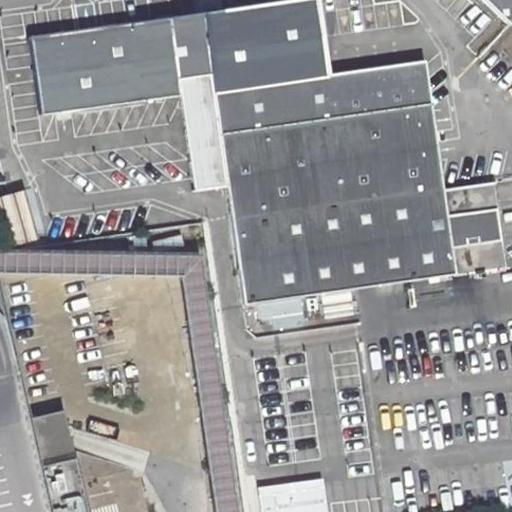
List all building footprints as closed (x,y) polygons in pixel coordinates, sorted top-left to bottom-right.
[(511,0),(483,0),(511,27),(511,26),(511,0)] [(443,190),(423,61),(318,77),(206,41),(202,15),(26,41),(37,120),(181,98),(195,194),(227,189),(243,304),(455,277),(456,280),(505,273),(493,183),(443,190)] [(0,52),(0,246),(1,250),(37,239),(24,190),(37,186),(0,52)] [(474,154),(443,159),(447,184),(490,177),(488,163),(475,165),(474,154)] [(322,296),(325,317),(356,312),(353,291),(322,296)] [(0,511),(86,511),(70,437),(63,414),(22,424),(0,322),(0,511)]
